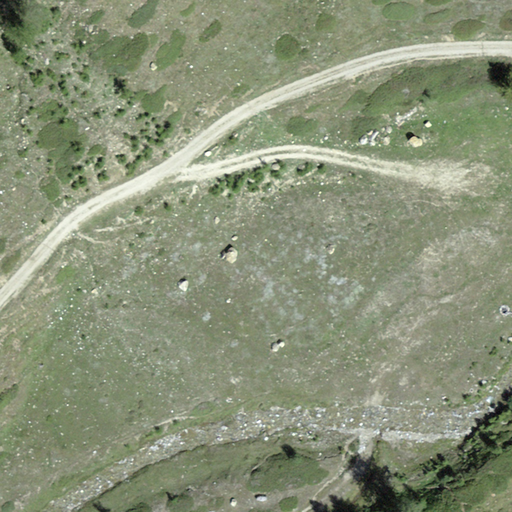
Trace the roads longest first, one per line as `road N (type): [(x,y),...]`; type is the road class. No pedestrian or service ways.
road 1 (track): [(511,48),(390,57),(227,121),(79,214),(0,300)]
road 2 (track): [(140,181),(314,151),(450,178)]
